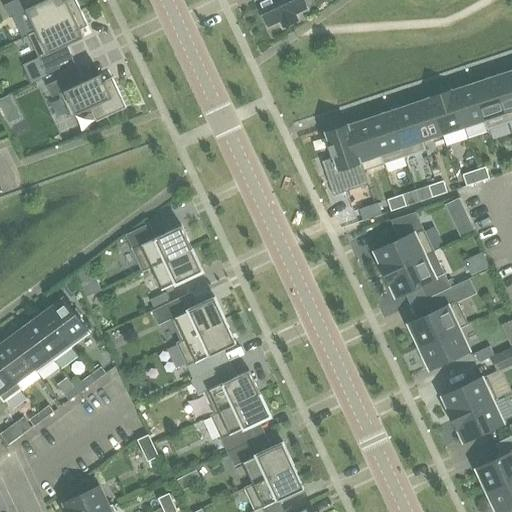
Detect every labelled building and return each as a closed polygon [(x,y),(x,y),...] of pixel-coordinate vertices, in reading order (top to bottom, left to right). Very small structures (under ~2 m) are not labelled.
[(28,35),(80,10),(75,0),(44,0),(43,0),(14,0),(4,5),(10,18),(18,14),(28,35)] [(315,4),(313,0),(257,0),(269,26),(280,20),(283,26),(298,19),(295,13),(315,4)] [(87,25),(80,10),(28,35),(45,71),(73,58),(67,44),(83,37),(79,29),(87,25)] [(78,70),(46,85),(52,97),(60,93),(71,116),(90,107),(97,121),(126,107),(112,77),(104,81),(100,73),(84,81),(78,70)] [(511,120),(511,70),(492,77),(508,122),(511,120)] [(508,122),(492,77),(472,84),(487,129),(508,122)] [(452,90),(464,127),(483,120),(486,130),(487,129),(472,84),(455,89),(452,90)] [(452,90),(430,98),(442,134),(464,127),(452,90)] [(0,106),(0,107),(12,102),(9,95),(0,98),(0,106)] [(442,134),(430,98),(409,104),(425,150),(426,150),(422,141),(442,134)] [(425,150),(409,104),(392,110),(389,111),(404,157),(425,150)] [(368,118),(384,164),(404,157),(389,111),(381,114),(368,118)] [(351,124),(348,125),(363,171),(364,170),(384,164),(368,118),(356,122),(351,124)] [(334,157),(322,161),(332,192),(342,189),(343,192),(368,184),(364,170),(363,171),(348,125),(325,132),(334,157)] [(478,169),(482,181),(489,178),(485,167),(478,169)] [(462,174),(466,186),(482,181),(478,169),(462,174)] [(443,180),(436,183),(439,194),(447,192),(443,180)] [(439,194),(436,183),(428,185),(432,197),(439,194)] [(395,197),(399,208),(406,206),(402,194),(395,197)] [(399,208),(395,197),(387,199),(391,211),(399,208)] [(370,205),(363,208),(366,219),(374,216),(382,214),(378,202),(370,205)] [(374,251),(385,274),(434,251),(415,212),(390,220),(399,239),(374,251)] [(142,270),(191,248),(181,225),(155,237),(149,223),(126,234),(142,270)] [(202,270),(191,248),(142,270),(143,271),(152,267),(162,289),(202,270)] [(434,251),(385,274),(395,296),(421,284),(427,298),(451,287),(444,273),(434,252),(434,251)] [(85,287),(89,297),(104,290),(100,281),(85,287)] [(434,312),(408,324),(419,346),(468,323),(457,301),(451,287),(427,298),(434,312)] [(151,299),(155,309),(170,302),(165,292),(151,299)] [(176,342),(176,343),(225,320),(215,298),(191,309),(184,295),(170,302),(155,309),(152,310),(158,324),(170,319),(180,340),(176,342)] [(46,312),(72,347),(90,333),(65,299),(46,312)] [(29,325),(54,360),(72,347),(46,312),(29,325)] [(236,343),(225,320),(176,343),(193,379),(224,365),(217,351),(236,343)] [(468,323),(419,346),(429,369),(469,350),(459,328),(468,324),(468,323)] [(29,325),(11,338),(37,373),(54,360),(29,325)] [(37,373),(11,338),(0,346),(0,359),(22,389),(23,388),(17,380),(32,368),(36,373),(37,373)] [(490,345),(475,352),(479,361),(494,354),(490,345)] [(511,348),(492,357),(499,371),(511,364),(511,348)] [(22,389),(0,359),(0,397),(3,402),(22,389)] [(210,415),(259,393),(249,370),(230,379),(224,365),(193,379),(192,380),(199,394),(204,391),(214,413),(210,415)] [(101,366),(91,374),(96,380),(106,373),(101,366)] [(442,396),(453,418),(497,398),(487,375),(442,396)] [(74,386),(79,393),(88,386),(84,379),(74,386)] [(79,393),(74,386),(64,394),(69,400),(79,393)] [(270,415),(259,393),(210,415),(227,452),(251,441),(244,427),(270,415)] [(497,398),(453,418),(463,441),(503,422),(493,400),(498,398),(497,398)] [(39,412),(44,419),(54,411),(49,405),(39,412)] [(44,419),(39,412),(29,419),(34,426),(44,419)] [(10,426),(1,433),(8,443),(17,436),(10,426)] [(137,439),(147,461),(159,456),(148,434),(137,439)] [(476,468),(486,491),(511,478),(511,436),(496,443),(502,456),(476,468)] [(257,454),(251,441),(227,452),(234,466),(243,461),(253,483),(244,487),(244,488),(293,465),(283,442),(257,454)] [(304,487),(293,465),(244,488),(255,510),(250,511),(283,511),(278,500),(304,487)] [(511,478),(486,491),(496,511),(499,511),(511,506),(511,478)] [(64,508),(65,511),(97,511),(113,505),(112,504),(108,506),(98,486),(64,502),(67,507),(64,508)] [(162,507),(173,502),(169,493),(158,498),(162,507)] [(173,502),(162,507),(164,511),(175,511),(177,511),(173,502)]
